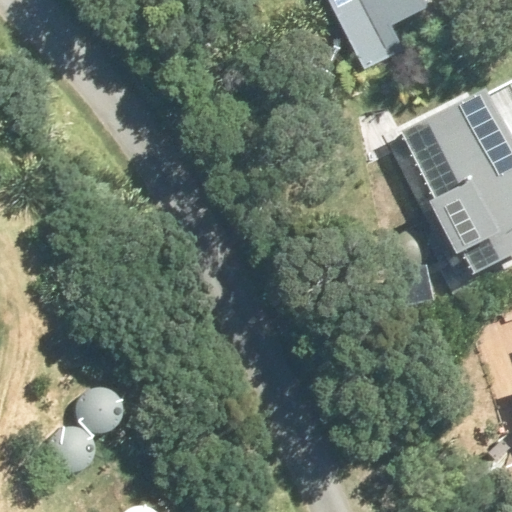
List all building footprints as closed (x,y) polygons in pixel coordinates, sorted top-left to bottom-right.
[(438,0),(306,0),(353,89),(457,35),(438,0)] [(511,120),(496,83),(377,133),(445,292),(511,263),(511,120)] [(381,271),(387,275),(394,278),(401,278),(408,276),(415,272),(419,266),(421,259),(420,251),(418,244),(413,238),(406,235),(399,233),(391,235),(385,238),(380,243),(377,250),(376,257),(377,264),(381,271)] [(511,316),(478,328),(511,427),(511,316)] [(77,412),(80,419),(84,426),(90,431),(98,433),(106,433),(114,430),(120,425),(124,418),(126,411),(125,403),(122,395),(116,390),(109,386),(101,385),(93,386),(86,390),(81,396),(78,404),(77,412)] [(47,454),(49,462),(53,469),(60,474),(68,476),(76,476),(83,473),(89,468),(94,461),(95,453),(94,445),(91,438),(85,432),(78,429),(70,428),(63,429),(56,433),(50,439),(47,446),(47,454)]
